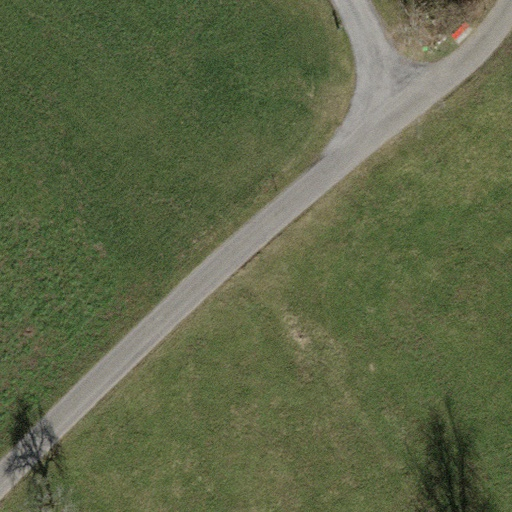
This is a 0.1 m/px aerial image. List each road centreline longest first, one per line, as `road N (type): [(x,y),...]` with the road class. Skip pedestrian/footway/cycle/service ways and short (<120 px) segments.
road 1 (unclassified): [(0,499),(161,331),(374,137)]
road 2 (unclassified): [(374,137),(502,37),(511,9)]
road 3 (unclassified): [(349,0),(374,137)]
